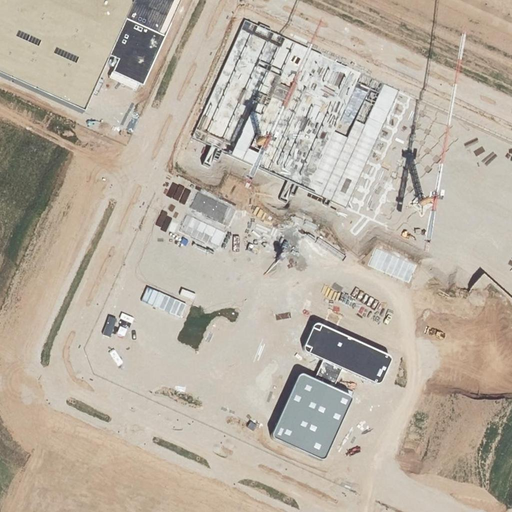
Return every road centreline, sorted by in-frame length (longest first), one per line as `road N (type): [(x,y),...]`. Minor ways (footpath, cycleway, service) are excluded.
road 1 (unclassified): [(214,0),(56,361),(72,391),(340,511)]
road 2 (unclassified): [(302,0),(511,94)]
